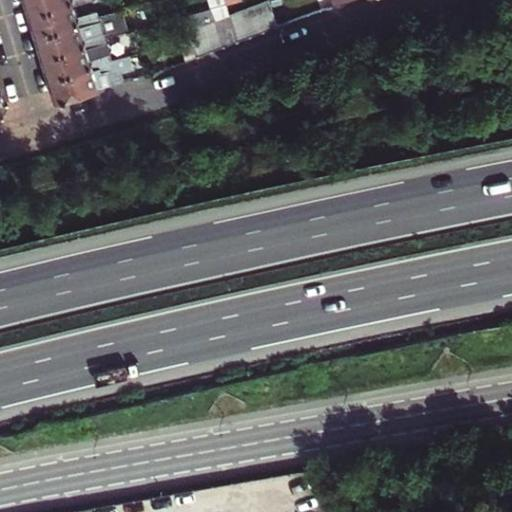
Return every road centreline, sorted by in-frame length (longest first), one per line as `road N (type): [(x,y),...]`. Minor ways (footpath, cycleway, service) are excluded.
road 1 (motorway): [(0,379),(511,266)]
road 2 (motorway): [(511,191),(0,298)]
road 3 (tertiary): [(0,492),(511,399)]
road 4 (residential): [(39,129),(421,0)]
road 5 (residential): [(0,0),(39,129)]
